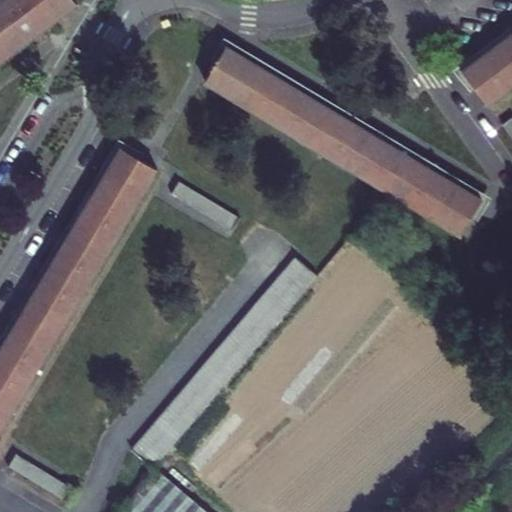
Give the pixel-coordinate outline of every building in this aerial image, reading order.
[(0,0),(0,62),(78,4),(75,0),(0,0)] [(511,85),(511,33),(462,71),(475,88),(487,104),(511,85)] [(482,198),(227,47),(216,64),(205,82),(461,234),(471,217),(482,198)] [(511,138),(511,116),(501,124),(511,138)] [(0,429),(156,168),(140,159),(121,148),(0,352),(0,429)] [(239,217),(179,182),(172,193),(232,230),(239,217)] [(131,451),(153,469),(317,275),(295,257),(131,451)] [(9,467),(69,503),(77,490),(16,454),(9,467)] [(207,511),(157,469),(120,511),(207,511)]
